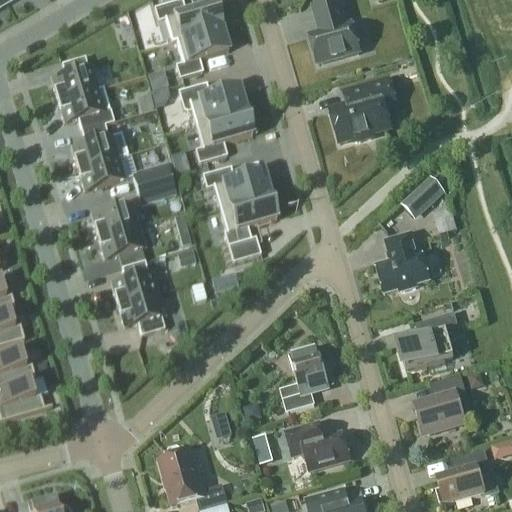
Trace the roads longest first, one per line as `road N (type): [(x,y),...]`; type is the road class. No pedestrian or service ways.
road 1 (residential): [(104,449),(0,98)]
road 2 (residential): [(104,449),(330,245)]
road 3 (residential): [(409,511),(330,245)]
road 4 (residential): [(330,245),(259,0)]
